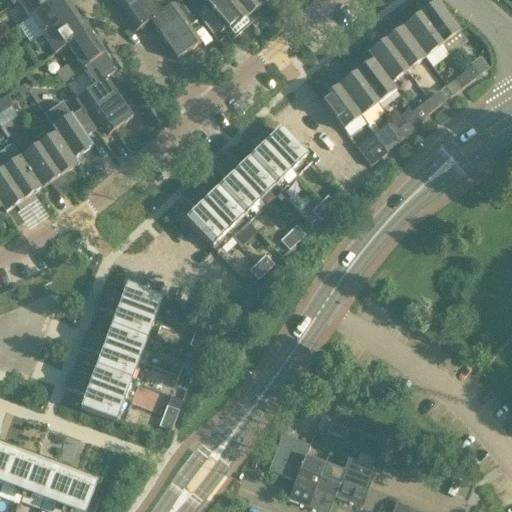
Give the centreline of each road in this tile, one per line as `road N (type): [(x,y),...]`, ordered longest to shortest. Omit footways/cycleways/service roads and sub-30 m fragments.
road 1 (tertiary): [(171,511),(377,232),(465,151),(511,122)]
road 2 (residential): [(202,112),(331,0)]
road 3 (residential): [(74,219),(202,112)]
road 4 (residential): [(202,112),(151,53),(133,47),(100,0)]
road 5 (residential): [(182,262),(158,267),(108,250),(74,219)]
